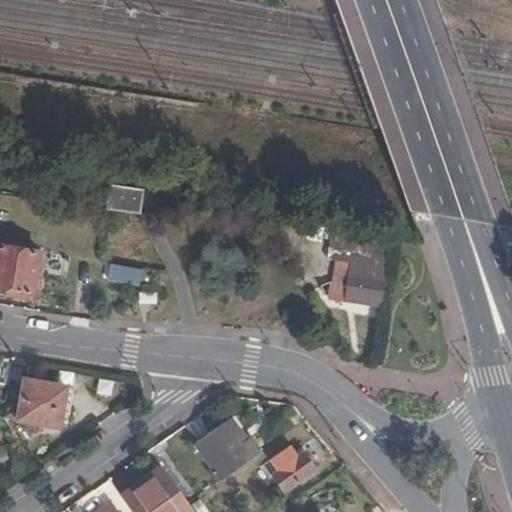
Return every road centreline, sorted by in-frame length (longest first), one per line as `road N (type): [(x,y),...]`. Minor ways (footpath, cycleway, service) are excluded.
road 1 (primary): [(368,0),(445,217),(507,429)]
road 2 (primary): [(511,309),(400,0)]
road 3 (residential): [(17,511),(175,399),(190,359)]
road 4 (tertiary): [(190,359),(0,335)]
road 5 (tertiary): [(338,401),(287,372),(190,359)]
road 6 (tertiary): [(338,401),(345,420),(424,511)]
road 7 (tertiary): [(468,430),(402,430),(338,401)]
